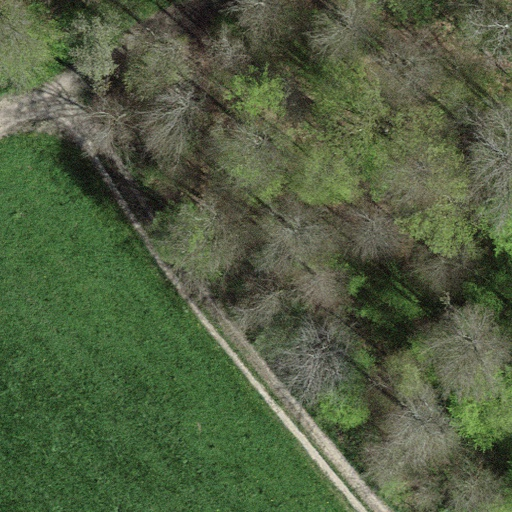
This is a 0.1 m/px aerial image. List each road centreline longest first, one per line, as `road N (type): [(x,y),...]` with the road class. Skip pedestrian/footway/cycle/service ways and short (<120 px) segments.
road 1 (track): [(99,56),(408,511)]
road 2 (track): [(0,118),(52,78),(211,0)]
